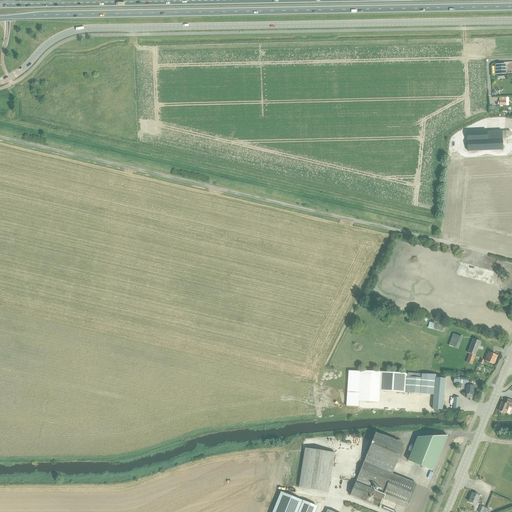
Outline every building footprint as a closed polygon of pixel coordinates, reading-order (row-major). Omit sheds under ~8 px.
[(505,64),(495,65),(495,74),(506,74),(505,64)] [(467,132),(468,151),(503,149),(502,139),(506,139),(506,136),(510,136),(510,130),(493,131),(493,130),(490,130),(490,131),(467,132)] [(444,326),(429,322),(429,324),(428,327),(442,331),(444,326)] [(454,332),(449,344),(459,347),(463,335),(454,332)] [(470,347),(467,354),(469,354),(466,362),(472,365),(481,342),(473,339),(470,347)] [(494,365),(498,356),(489,352),(485,361),(494,365)] [(379,401),(379,391),(380,372),(348,370),(346,406),(358,406),(359,400),(379,401)] [(380,372),(379,391),(404,392),(405,373),(380,372)] [(420,393),(422,374),(408,373),(406,392),(420,393)] [(420,393),(433,395),(435,378),(435,375),(422,374),(420,393)] [(468,385),(469,378),(454,376),(454,383),(468,385)] [(435,378),(433,395),(432,409),(442,410),(445,379),(435,378)] [(466,397),(472,398),(473,395),(474,386),(466,385),(464,394),(467,394),(466,397)] [(498,411),(506,414),(508,407),(511,408),(511,407),(511,400),(507,399),(505,404),(501,402),(498,411)] [(417,437),(409,460),(432,469),(445,435),(417,437)] [(364,463),(392,474),(401,453),(372,441),(364,463)] [(328,492),(334,453),(306,448),(299,487),(328,492)] [(364,463),(356,483),(384,494),(408,503),(416,483),(392,474),(364,463)] [(384,496),(384,494),(356,483),(351,496),(379,507),(383,498),(385,499),(386,496),(384,496)] [(273,511),(315,511),(317,508),(281,493),(273,511)] [(479,499),(480,496),(477,496),(478,494),(475,493),(474,494),(471,493),(469,498),(470,498),(468,502),(476,505),(477,503),(481,505),(482,501),(479,499)]
